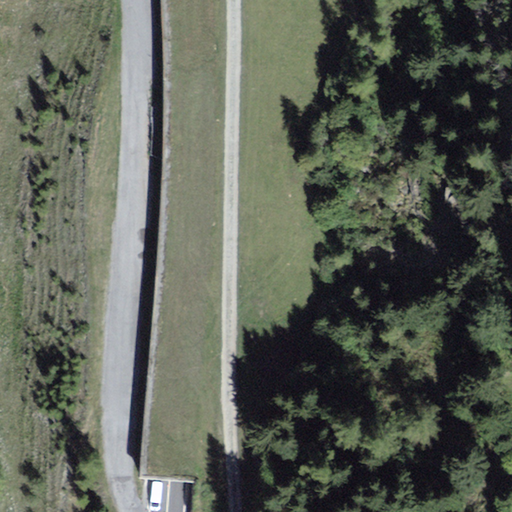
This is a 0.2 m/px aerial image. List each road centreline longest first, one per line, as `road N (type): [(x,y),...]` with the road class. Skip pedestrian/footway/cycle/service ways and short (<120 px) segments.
road 1 (primary): [(165,511),(194,155),(194,0)]
road 2 (track): [(231,511),(242,137),(232,0)]
